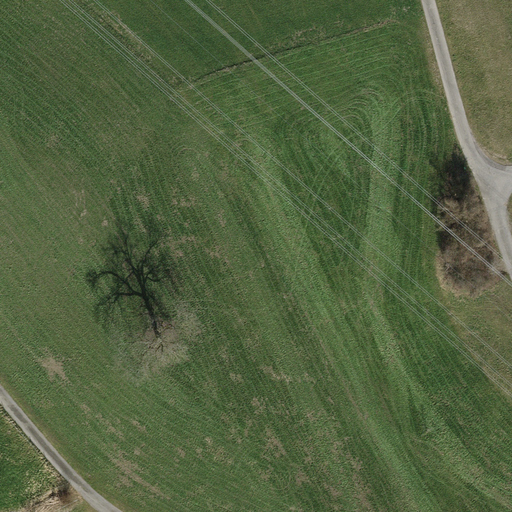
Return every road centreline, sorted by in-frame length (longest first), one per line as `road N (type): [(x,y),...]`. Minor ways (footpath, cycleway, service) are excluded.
road 1 (track): [(511,260),(500,186),(464,130),(429,0)]
road 2 (track): [(117,511),(0,387)]
